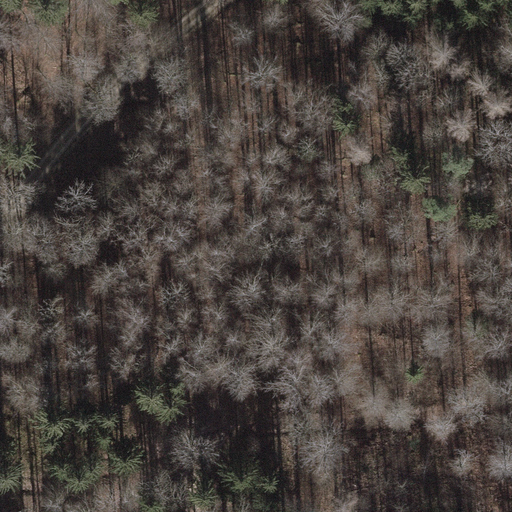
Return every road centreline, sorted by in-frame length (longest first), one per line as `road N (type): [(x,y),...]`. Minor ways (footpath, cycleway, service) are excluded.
road 1 (track): [(0,472),(37,483),(213,434),(511,400)]
road 2 (track): [(221,0),(71,129),(0,228)]
